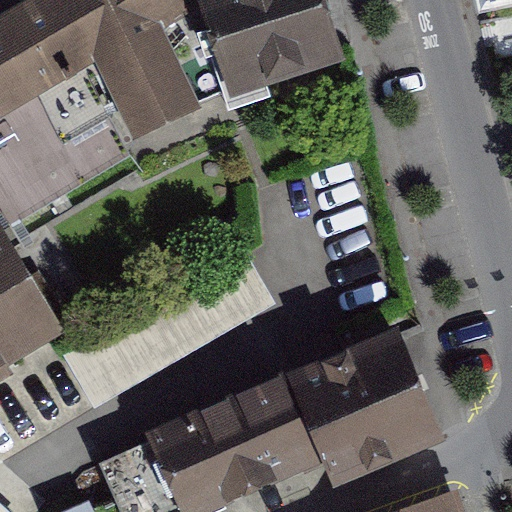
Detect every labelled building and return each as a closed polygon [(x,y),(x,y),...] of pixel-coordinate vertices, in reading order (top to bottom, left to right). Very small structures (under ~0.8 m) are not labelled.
[(60,0),(0,33),(0,102),(94,51),(138,131),(186,105),(140,22),(180,0),(60,0)] [(215,0),(206,3),(233,89),(337,57),(318,0),(215,0)] [(511,0),(484,0),(491,33),(511,28),(511,0)] [(23,205),(0,217),(0,380),(91,332),(23,205)] [(391,344),(289,386),(320,461),(328,482),(431,440),(391,344)] [(289,386),(104,462),(124,511),(195,511),(320,461),(289,386)] [(12,511),(0,501),(0,511),(12,511)]
